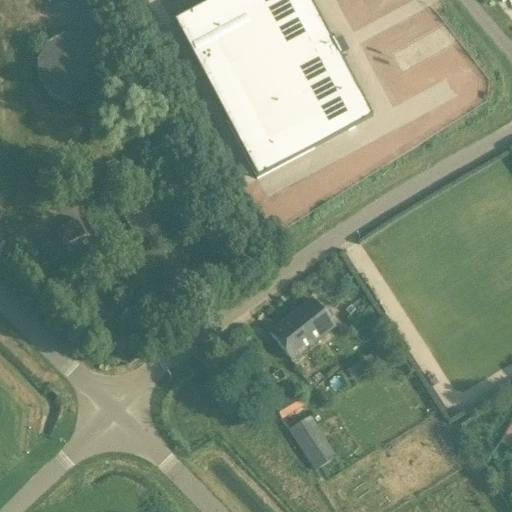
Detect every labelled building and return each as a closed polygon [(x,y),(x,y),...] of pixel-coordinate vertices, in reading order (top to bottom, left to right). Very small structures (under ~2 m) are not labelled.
[(308,0),(215,0),(173,23),(256,181),(372,120),(338,55),(343,52),(338,42),(332,45),(308,0)] [(81,36),(62,35),(46,45),(36,60),(37,80),(46,95),(61,105),(80,105),(96,96),(105,80),(106,60),(97,43),(81,36)] [(76,220),(55,231),(64,248),(85,236),(76,220)] [(127,290),(168,267),(160,252),(119,275),(127,290)] [(278,346),(292,363),(333,329),(311,302),(269,335),(278,346)] [(272,405),(281,421),(303,409),(286,380),(265,393),(272,405)] [(288,433),(314,473),(320,469),(335,459),(310,419),(288,433)]
